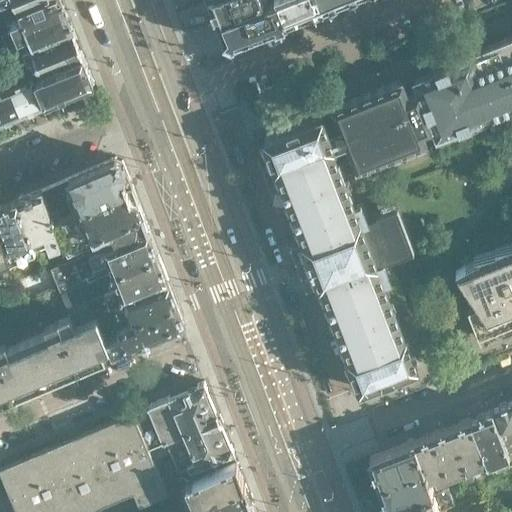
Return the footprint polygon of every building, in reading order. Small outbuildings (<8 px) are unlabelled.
[(0,0),(0,11),(4,10),(27,0),(0,0)] [(0,33),(65,7),(62,0),(27,0),(4,10),(8,20),(0,23),(0,33)] [(208,0),(217,20),(263,2),(262,0),(208,0)] [(246,36),(285,20),(277,0),(266,0),(263,2),(217,20),(216,20),(223,36),(221,41),(231,46),(233,41),(246,36)] [(323,5),(320,0),(277,0),(285,20),(323,5)] [(73,27),(69,17),(65,7),(0,33),(0,42),(1,46),(14,40),(13,36),(27,31),(33,44),(72,27),(73,27)] [(82,53),(72,27),(33,44),(2,56),(7,68),(29,59),(31,65),(34,72),(82,53)] [(511,34),(466,52),(468,57),(458,61),(425,74),(425,75),(414,79),(415,79),(414,79),(433,127),(434,127),(437,136),(455,129),(455,128),(474,121),(474,120),(491,113),(491,112),(511,104),(511,34)] [(21,109),(92,80),(82,53),(34,72),(31,65),(27,63),(5,72),(8,78),(9,81),(21,109)] [(433,127),(414,79),(403,84),(401,78),(332,105),(331,104),(318,109),(318,118),(329,144),(344,137),(356,167),(426,140),(423,131),(433,127)] [(0,117),(21,109),(9,81),(0,84),(0,117)] [(389,259),(410,251),(394,207),(372,215),(373,216),(364,220),(357,204),(351,206),(329,149),(330,149),(329,144),(318,118),(260,141),(272,171),(274,170),(301,242),(299,243),(316,288),(318,287),(346,359),(344,359),(356,390),(414,368),(402,337),(401,337),(379,280),(385,278),(379,262),(389,258),(389,259)] [(53,216),(132,184),(122,160),(122,159),(115,155),(115,156),(68,176),(41,187),(53,216)] [(148,226),(132,184),(53,216),(64,242),(66,246),(79,241),(84,253),(148,226)] [(64,242),(53,216),(41,187),(17,197),(38,248),(39,251),(52,245),(53,247),(64,242)] [(38,248),(17,197),(7,201),(2,199),(1,204),(0,204),(0,226),(11,256),(12,259),(38,248)] [(0,260),(11,256),(0,226),(0,260)] [(113,270),(158,252),(148,226),(84,253),(48,268),(58,293),(113,270)] [(511,250),(477,264),(475,258),(455,270),(473,297),(474,296),(476,301),(467,305),(478,332),(499,323),(502,328),(511,324),(511,250)] [(168,278),(163,265),(158,252),(113,270),(117,281),(106,285),(112,299),(168,278)] [(176,300),(168,278),(112,299),(108,301),(113,316),(125,311),(128,319),(176,300)] [(166,331),(179,326),(183,317),(176,300),(128,319),(102,329),(112,353),(112,354),(126,348),(128,347),(141,342),(151,338),(151,337),(152,337),(163,332),(164,332),(165,332),(166,332),(166,331)] [(112,353),(102,329),(94,310),(68,321),(66,316),(44,325),(46,331),(31,337),(49,379),(87,363),(87,364),(105,357),(105,356),(112,353)] [(49,379),(31,337),(7,347),(5,342),(0,343),(0,400),(3,399),(3,398),(49,379)] [(230,443),(220,419),(223,417),(220,409),(216,411),(206,387),(207,387),(204,380),(197,383),(169,395),(169,394),(150,402),(176,465),(187,460),(190,467),(232,450),(233,450),(230,443)] [(511,398),(492,407),(491,406),(509,449),(511,457),(511,398)] [(509,449),(491,406),(469,416),(485,456),(486,458),(509,449)] [(167,491),(133,410),(0,465),(0,469),(17,511),(79,511),(86,509),(90,508),(93,508),(95,507),(99,505),(102,502),(133,490),(139,503),(167,491)] [(485,456),(469,416),(451,423),(467,463),(485,456)] [(467,463),(451,423),(432,430),(449,471),(467,463)] [(449,471),(432,430),(414,438),(424,465),(428,474),(435,471),(436,476),(449,471)] [(424,465),(414,438),(369,456),(372,465),(375,473),(376,473),(379,482),(424,465)] [(232,450),(190,467),(183,470),(185,475),(181,476),(183,481),(176,484),(184,505),(192,502),(244,481),(232,450)] [(434,491),(428,474),(424,465),(379,482),(383,491),(382,491),(385,500),(386,499),(389,508),(433,492),(434,491)] [(227,511),(252,502),(252,501),(251,501),(249,495),(252,492),(251,488),(246,488),(244,482),(245,482),(244,480),(244,481),(192,502),(196,511),(227,511)] [(435,511),(440,510),(433,492),(389,508),(390,511),(435,511)]
